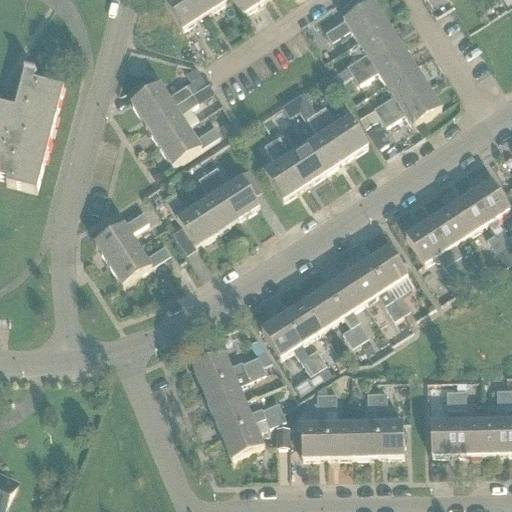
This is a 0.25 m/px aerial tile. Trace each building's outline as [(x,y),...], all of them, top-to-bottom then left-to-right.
[(0,0),(0,182),(7,184),(6,188),(37,196),(49,148),(64,92),(34,84),(36,77),(25,74),(20,90),(15,112),(0,107),(0,0)] [(182,35),(204,21),(190,0),(173,0),(164,6),(182,35)] [(190,0),(204,21),(226,7),(221,0),(190,0)] [(230,0),(243,20),(265,6),(261,0),(230,0)] [(360,1),(343,12),(350,22),(367,12),(360,1)] [(358,48),(387,29),(373,8),(326,38),(332,48),(351,36),(358,48)] [(353,81),(400,50),(387,29),(358,48),(366,59),(347,71),(353,81)] [(385,90),(414,71),(400,50),(353,81),(359,90),(378,78),(385,90)] [(380,123),(427,92),(414,71),(385,90),(393,102),(374,114),(380,123)] [(191,84),(197,95),(208,88),(201,78),(200,78),(191,84)] [(174,112),(193,100),(186,90),(168,102),(160,90),(131,108),(145,130),(174,112)] [(427,92),(380,123),(386,133),(405,121),(413,132),(441,114),(427,92)] [(285,105),(292,120),(315,109),(308,94),(285,105)] [(159,151),(188,133),(180,120),(198,108),(193,100),(174,112),(145,130),(159,151)] [(317,118),(347,165),(368,151),(350,122),(338,130),(326,112),(317,118)] [(325,179),(347,165),(317,118),(307,124),(319,142),(307,150),(325,179)] [(220,131),(227,140),(237,133),(231,124),(220,131)] [(380,154),(391,147),(378,127),(367,134),(380,154)] [(188,133),(159,151),(173,173),(221,142),(214,132),(195,144),(188,133)] [(325,179),(307,150),(295,157),(283,139),(274,145),(305,193),(325,179)] [(283,207),(305,193),(274,145),(265,151),(277,169),(264,178),(283,207)] [(208,178),(238,226),(260,212),(241,183),(229,191),(217,172),(208,178)] [(217,240),(238,226),(208,178),(198,184),(210,203),(198,210),(217,240)] [(470,200),(488,229),(510,216),(491,187),(470,200)] [(217,240),(198,210),(186,218),(174,199),(165,206),(195,254),(217,240)] [(468,243),(488,229),(470,200),(449,214),(468,243)] [(453,266),(461,262),(461,261),(454,251),(468,243),(449,214),(428,227),(453,266)] [(109,271),(139,252),(131,240),(150,228),(143,218),(95,248),(109,271)] [(444,272),(453,266),(428,227),(406,242),(425,271),(438,262),(444,272)] [(495,239),(506,254),(511,250),(511,248),(503,234),(495,239)] [(496,260),(506,254),(495,239),(486,245),(496,260)] [(139,252),(109,271),(123,292),(171,261),(165,252),(146,264),(139,252)] [(367,267),(386,296),(407,282),(389,253),(367,267)] [(461,262),(453,266),(463,282),(471,277),(461,262)] [(444,272),(454,287),(463,282),(453,266),(444,272)] [(377,302),(384,312),(392,306),(386,296),(367,267),(346,281),(365,310),(377,302)] [(325,294),(344,323),(350,333),(359,328),(359,327),(353,317),(365,310),(346,281),(325,294)] [(323,337),(344,323),(325,294),(304,308),(323,337)] [(392,306),(402,321),(411,315),(400,301),(392,306)] [(395,326),(402,321),(392,306),(384,312),(395,326)] [(302,350),(323,337),(304,308),(283,321),(302,350)] [(301,365),(308,360),(302,350),(283,321),(261,335),(280,364),(294,355),(301,365)] [(359,328),(350,333),(361,348),(368,343),(359,328)] [(352,353),(361,348),(350,333),(342,338),(352,353)] [(316,355),(308,360),(318,375),(326,370),(316,355)] [(245,378),(241,369),(230,373),(224,359),(193,373),(203,396),(245,378)] [(318,375),(308,360),(301,365),(300,366),(309,380),(318,375)] [(241,369),(245,378),(262,371),(259,362),(241,369)] [(262,371),(245,378),(249,387),(266,380),(262,371)] [(249,388),(249,387),(245,378),(203,396),(213,419),(244,406),(238,393),(249,388)] [(496,396),(497,414),(507,414),(507,396),(496,396)] [(447,415),(458,415),(457,397),(446,397),(447,415)] [(466,397),(457,397),(458,415),(466,415),(466,397)] [(367,399),(367,417),(377,417),(377,398),(367,399)] [(377,398),(377,417),(387,417),(386,398),(377,398)] [(327,400),(327,418),(337,418),(336,399),(327,400)] [(317,400),(317,418),(327,418),(327,400),(317,400)] [(261,415),(250,420),(244,406),(213,419),(222,442),(254,429),(265,424),(261,415)] [(261,415),(265,424),(282,417),(278,408),(261,415)] [(507,414),(497,414),(496,414),(496,426),(483,427),(484,461),(509,460),(508,426),(507,414)] [(282,417),(265,424),(269,433),(286,426),(282,417)] [(378,463),(377,429),(377,417),(367,417),(367,429),(353,429),(353,464),(378,463)] [(328,464),(327,430),(327,418),(317,418),(317,430),(302,431),(302,465),(328,464)] [(265,424),(254,429),(222,442),(232,466),(264,453),(258,439),(270,435),(269,433),(265,424)] [(432,462),(459,462),(458,427),(431,428),(432,462)] [(459,462),(484,461),(483,427),(458,427),(459,462)] [(377,429),(378,463),(404,463),(403,428),(377,429)] [(328,464),(353,464),(353,429),(327,430),(328,464)] [(276,453),(289,453),(289,433),(276,433),(276,453)] [(0,511),(6,511),(17,490),(0,481),(0,511)]
